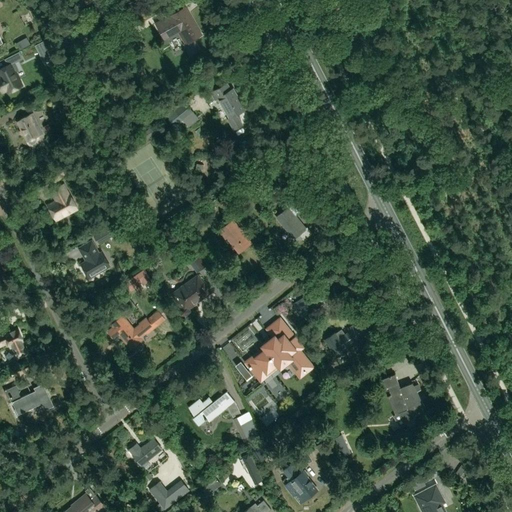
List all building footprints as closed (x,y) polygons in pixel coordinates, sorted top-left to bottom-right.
[(193,39),(201,35),(189,15),(180,20),(176,13),(170,16),(156,24),(165,38),(178,31),(185,44),(184,44),(190,55),(199,50),(193,39)] [(137,34),(126,41),(133,50),(144,43),(137,34)] [(45,41),(36,46),(41,54),(49,50),(45,41)] [(11,64),(0,69),(0,75),(3,81),(0,82),(0,86),(3,92),(13,87),(14,90),(23,85),(22,85),(19,78),(16,71),(15,72),(11,64)] [(236,114),(245,109),(233,88),(224,93),(220,86),(211,92),(215,99),(218,97),(230,118),(227,119),(233,129),(242,124),(236,114)] [(175,109),(166,117),(174,127),(182,120),(193,112),(185,102),(175,109)] [(43,133),(33,113),(17,121),(28,141),(43,133)] [(160,128),(156,123),(140,135),(144,140),(160,128)] [(92,158),(100,155),(96,145),(88,149),(92,158)] [(52,154),(37,163),(38,165),(25,173),(30,181),(58,164),(52,154)] [(60,168),(48,175),(53,183),(65,176),(60,168)] [(68,192),(77,185),(70,175),(61,183),(68,192)] [(242,184),(236,189),(241,195),(247,190),(242,184)] [(62,185),(52,191),(57,201),(49,206),(56,219),(61,216),(62,217),(68,214),(68,212),(76,208),(69,195),(68,195),(62,185)] [(227,196),(218,203),(225,211),(234,204),(227,196)] [(285,204),(288,207),(276,217),(293,238),(299,234),(303,239),(311,233),(307,227),(305,228),(295,216),(303,209),(293,197),(285,204)] [(238,253),(251,242),(233,219),(219,230),(225,239),(227,238),(238,253)] [(113,225),(94,236),(98,244),(118,232),(113,225)] [(81,262),(89,277),(109,265),(101,251),(99,252),(91,239),(78,247),(83,255),(85,254),(88,259),(81,262)] [(209,263),(198,247),(185,256),(197,272),(209,263)] [(136,275),(142,282),(149,277),(144,269),(136,275)] [(195,303),(193,300),(207,289),(197,275),(171,293),(181,307),(179,309),(181,314),(186,315),(189,311),(188,308),(195,303)] [(309,311),(305,305),(298,310),(302,316),(309,311)] [(141,342),(140,340),(141,339),(139,337),(147,331),(163,319),(157,311),(147,319),(145,318),(140,322),(141,323),(133,329),(122,316),(112,324),(114,326),(109,330),(115,338),(120,334),(131,347),(132,348),(134,350),(136,350),(138,350),(140,349),(141,347),(142,345),(142,343),(141,342)] [(345,348),(363,336),(372,330),(365,320),(356,326),(345,334),(342,329),(335,333),(335,332),(325,339),(337,356),(346,350),(345,348)] [(258,351),(245,362),(249,366),(248,366),(249,368),(250,367),(260,380),(278,366),(279,367),(290,359),(302,374),(311,367),(298,350),(301,347),(293,337),(295,336),(295,335),(293,337),(284,325),(272,335),(273,336),(271,338),(272,340),(266,345),(265,343),(262,345),(265,349),(260,353),(258,351)] [(387,330),(390,336),(397,332),(394,326),(387,330)] [(22,342),(24,341),(18,328),(12,331),(12,330),(0,335),(0,345),(8,342),(10,347),(12,346),(17,359),(27,354),(22,342)] [(412,368),(417,361),(424,366),(430,357),(420,350),(419,352),(409,345),(399,358),(412,368)] [(388,387),(391,395),(388,396),(395,415),(393,416),(401,428),(406,425),(405,423),(414,418),(412,415),(425,408),(416,390),(421,389),(419,382),(414,384),(412,380),(399,385),(398,383),(395,374),(382,379),(386,388),(388,387)] [(45,409),(53,405),(44,386),(42,387),(41,384),(35,387),(36,389),(21,396),(19,392),(20,391),(17,384),(5,390),(8,397),(11,396),(19,413),(42,402),(45,409)] [(233,419),(240,415),(233,401),(225,391),(212,402),(208,397),(201,402),(198,398),(187,406),(190,411),(194,417),(200,413),(201,412),(209,421),(227,407),(233,419)] [(261,418),(260,419),(263,423),(266,426),(275,419),(279,416),(276,412),(273,409),(269,412),(265,416),(263,417),(261,418)] [(255,425),(253,421),(247,424),(242,426),(244,431),(246,436),(242,437),(244,442),(246,446),(253,442),(261,439),(255,425)] [(23,440),(28,428),(22,426),(20,432),(14,429),(12,435),(23,440)] [(331,439),(340,458),(351,453),(342,434),(331,439)] [(141,465),(161,448),(154,438),(140,449),(136,443),(129,449),(133,454),(133,455),(141,465)] [(321,456),(334,450),(330,440),(317,447),(321,456)] [(268,456),(258,444),(250,451),(260,463),(268,456)] [(243,457),(255,483),(262,479),(250,453),(243,457)] [(301,456),(295,460),(302,469),(308,464),(301,456)] [(472,468),(468,465),(463,462),(456,472),(465,478),(472,468)] [(293,496),(294,496),(299,503),(305,499),(317,490),(306,477),(308,475),(305,470),(299,474),(291,464),(283,470),(290,480),(284,485),(293,496)] [(163,487),(159,482),(154,486),(149,489),(153,494),(157,499),(162,495),(166,491),(163,487)] [(212,491),(207,485),(202,489),(207,495),(212,491)] [(443,511),(441,506),(436,497),(439,495),(435,486),(414,497),(421,511),(443,511)] [(88,494),(87,495),(85,492),(71,504),(72,505),(66,510),(67,511),(88,511),(96,506),(100,511),(106,506),(97,494),(95,495),(89,487),(85,491),(88,494)] [(267,511),(268,511),(271,509),(263,500),(257,505),(255,502),(250,507),(243,511),(267,511)]
